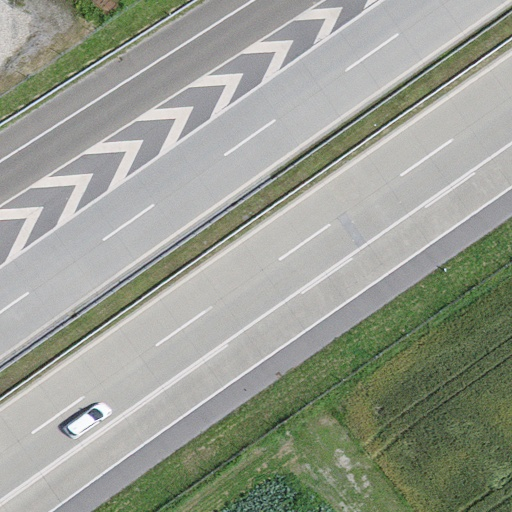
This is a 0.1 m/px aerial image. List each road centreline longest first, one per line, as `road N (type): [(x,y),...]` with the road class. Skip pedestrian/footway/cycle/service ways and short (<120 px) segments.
road 1 (motorway): [(451,0),(0,314)]
road 2 (motorway): [(286,0),(0,175)]
road 3 (motorway): [(29,511),(231,357),(257,285)]
road 4 (motorway): [(0,460),(257,285)]
road 5 (motorway): [(257,285),(511,107)]
